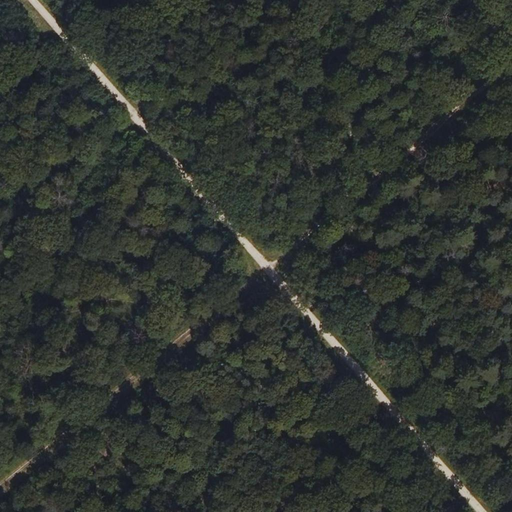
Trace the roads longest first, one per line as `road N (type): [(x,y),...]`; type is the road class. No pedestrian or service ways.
road 1 (track): [(266,269),(0,486)]
road 2 (track): [(479,511),(266,269)]
road 3 (track): [(511,63),(266,269)]
road 4 (track): [(266,269),(137,119)]
road 5 (track): [(137,119),(32,0)]
